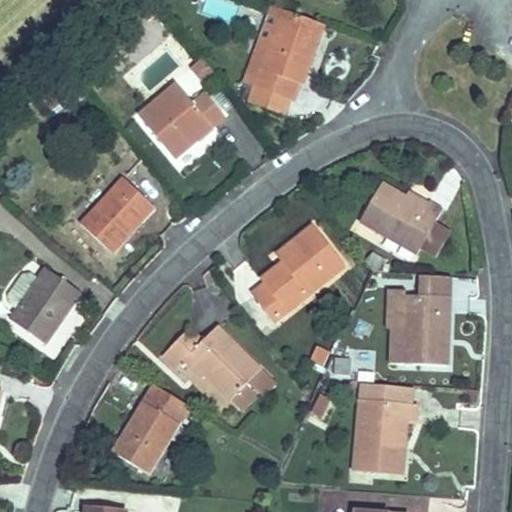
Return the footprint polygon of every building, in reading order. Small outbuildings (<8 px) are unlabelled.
[(148,0),(138,7),(149,21),(159,13),(149,0),(148,0)] [(245,81),(248,82),(256,85),(275,92),(288,97),(293,99),(299,84),(302,85),(324,26),(272,7),(245,81)] [(112,37),(119,44),(131,33),(123,25),(112,37)] [(203,59),(190,69),(204,86),(216,77),(203,59)] [(44,102),(59,90),(52,82),(38,95),(44,102)] [(256,85),(248,82),(242,98),(250,101),(256,85)] [(288,97),(275,92),(256,85),(250,101),(250,102),(282,114),(288,97)] [(174,159),(224,117),(206,94),(193,105),(177,86),(140,117),(174,159)] [(66,99),(59,90),(44,102),(51,111),(66,99)] [(141,218),(144,221),(156,209),(124,179),(81,225),(111,253),(129,234),(127,233),(141,218)] [(360,222),(417,255),(420,249),(434,225),(443,210),(430,203),(426,210),(405,198),(382,185),(360,222)] [(405,198),(426,210),(430,203),(410,191),(405,198)] [(434,225),(420,249),(436,258),(450,233),(434,225)] [(314,227),(284,250),(291,258),(283,264),(262,281),(265,286),(252,296),(273,322),(287,311),(282,306),(303,290),(307,296),(344,267),(314,227)] [(277,256),(283,264),(291,258),(284,250),(277,256)] [(372,255),(364,261),(373,272),(383,273),(385,263),(372,255)] [(11,320),(46,346),(56,333),(51,329),(63,312),(65,313),(80,293),(46,269),(39,280),(31,274),(23,276),(8,296),(10,305),(18,311),(11,320)] [(448,367),(451,283),(421,282),(420,297),(406,296),(406,291),(388,290),(386,329),(391,329),(390,365),(448,367)] [(287,311),(307,296),(303,290),(282,306),(287,311)] [(276,386),(218,328),(203,343),(190,330),(164,356),(178,369),(186,361),(188,358),(206,376),(231,401),(248,383),(259,394),(264,399),(276,386)] [(327,352),(317,347),(310,362),(320,367),(327,352)] [(374,372),(374,350),(359,350),(359,372),(374,372)] [(206,376),(188,358),(186,361),(203,379),(206,376)] [(350,360),(337,359),(336,375),(349,376),(350,360)] [(248,383),(231,401),(242,411),(259,394),(248,383)] [(112,453),(150,475),(190,408),(153,385),(112,453)] [(417,407),(413,406),(412,406),(413,389),(362,385),(354,471),(395,474),(398,448),(404,448),(406,423),(416,424),(417,407)] [(330,400),(320,396),(312,413),(322,418),(330,400)] [(395,474),(401,475),(404,448),(398,448),(395,474)]
